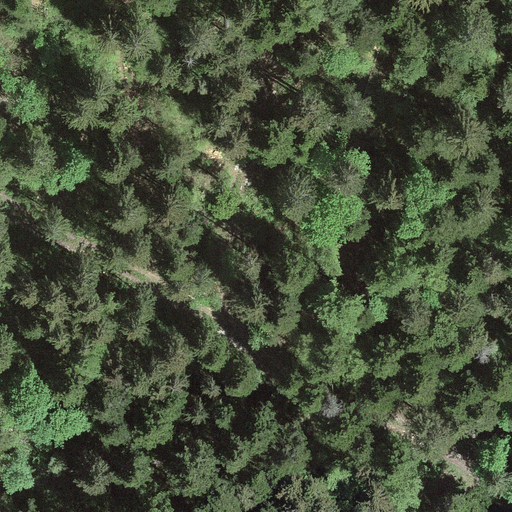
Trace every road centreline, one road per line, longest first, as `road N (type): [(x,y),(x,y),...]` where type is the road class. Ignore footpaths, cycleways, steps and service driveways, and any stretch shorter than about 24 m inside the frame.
road 1 (track): [(485,511),(370,407),(196,320),(66,228),(0,197)]
road 2 (track): [(370,407),(252,432),(98,449),(0,449)]
